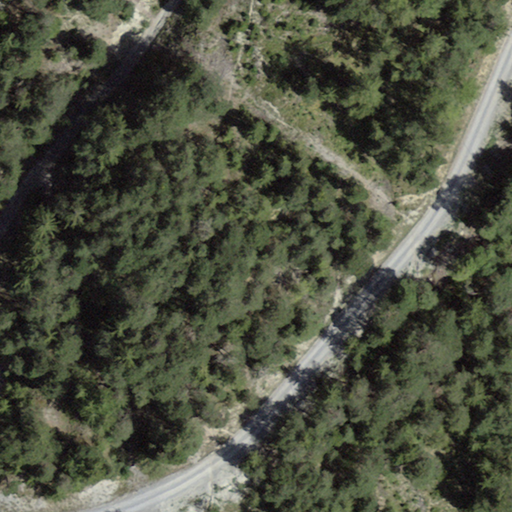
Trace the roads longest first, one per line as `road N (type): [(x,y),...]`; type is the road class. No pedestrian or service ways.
road 1 (track): [(129,511),(200,475),(263,422),(425,231),(511,46)]
road 2 (track): [(181,0),(102,88),(0,240)]
